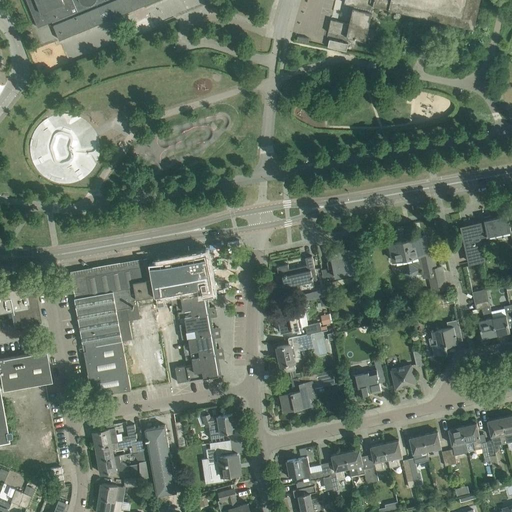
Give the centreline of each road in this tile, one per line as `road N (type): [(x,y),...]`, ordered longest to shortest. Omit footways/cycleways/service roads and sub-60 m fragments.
road 1 (tertiary): [(261,218),(511,173)]
road 2 (tertiary): [(43,257),(261,218)]
road 3 (residential): [(260,446),(446,404)]
road 4 (residential): [(70,422),(252,389)]
road 5 (residential): [(252,389),(261,218)]
road 6 (residential): [(70,422),(43,257)]
